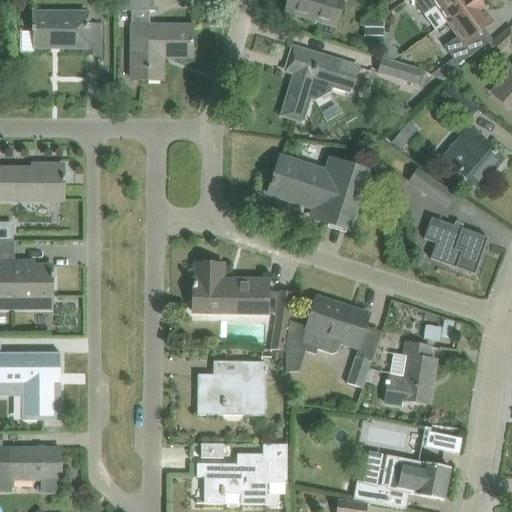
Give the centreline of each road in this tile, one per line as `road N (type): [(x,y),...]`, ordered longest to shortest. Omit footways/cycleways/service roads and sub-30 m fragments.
road 1 (residential): [(138,511),(94,459),(94,128)]
road 2 (residential): [(504,318),(212,224)]
road 3 (residential): [(150,511),(154,218)]
road 4 (unclassified): [(476,494),(504,318)]
road 5 (unclassified): [(215,129),(252,0)]
